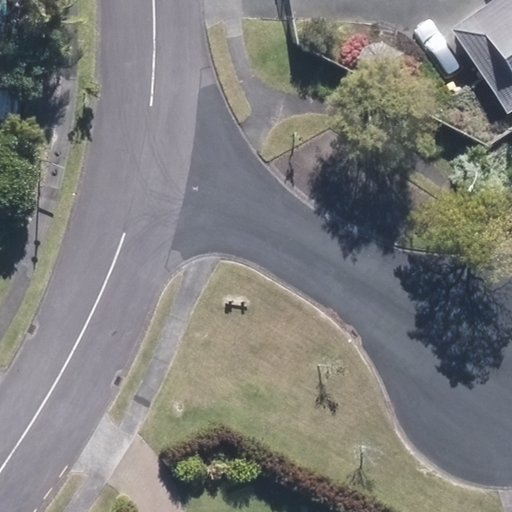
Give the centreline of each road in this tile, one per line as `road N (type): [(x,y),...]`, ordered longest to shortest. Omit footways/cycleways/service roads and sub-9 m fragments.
road 1 (residential): [(511,363),(143,171)]
road 2 (residential): [(143,171),(121,244),(62,374),(0,469)]
road 3 (residential): [(154,0),(154,100),(143,171)]
